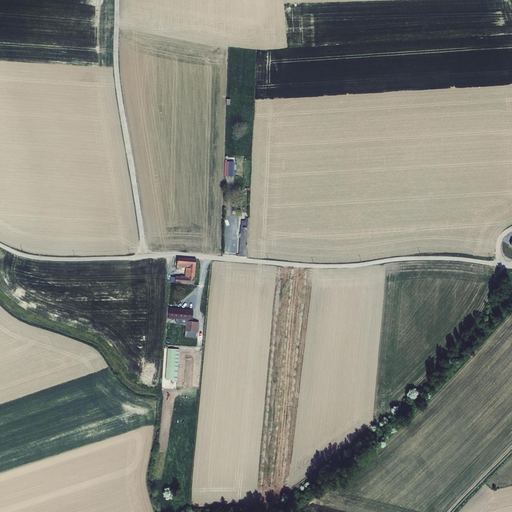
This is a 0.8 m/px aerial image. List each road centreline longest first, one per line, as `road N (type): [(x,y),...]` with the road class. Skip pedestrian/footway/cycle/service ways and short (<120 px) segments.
road 1 (residential): [(0,245),(52,259),(511,262)]
road 2 (track): [(119,0),(117,64),(144,256)]
